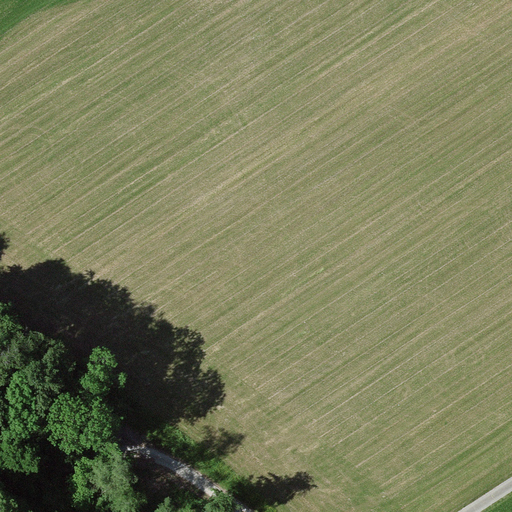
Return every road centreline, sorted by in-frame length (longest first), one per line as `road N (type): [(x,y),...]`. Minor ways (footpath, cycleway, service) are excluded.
road 1 (track): [(239,511),(132,441),(0,491)]
road 2 (track): [(0,346),(132,441)]
